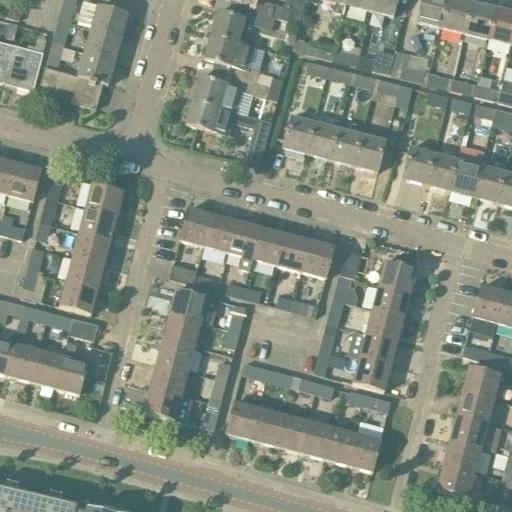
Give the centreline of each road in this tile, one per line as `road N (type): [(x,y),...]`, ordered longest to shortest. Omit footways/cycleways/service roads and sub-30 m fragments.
road 1 (residential): [(459,248),(164,168)]
road 2 (residential): [(96,454),(164,168)]
road 3 (residential): [(393,511),(459,248)]
road 4 (tertiary): [(303,511),(96,454)]
road 5 (residential): [(131,159),(175,0)]
road 6 (residential): [(131,159),(0,123)]
